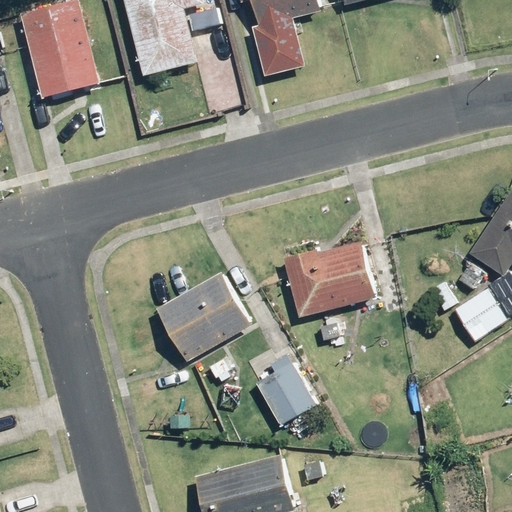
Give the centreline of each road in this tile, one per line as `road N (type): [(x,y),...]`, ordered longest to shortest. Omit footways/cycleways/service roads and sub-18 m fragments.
road 1 (residential): [(511,102),(37,217)]
road 2 (residential): [(37,217),(114,511)]
